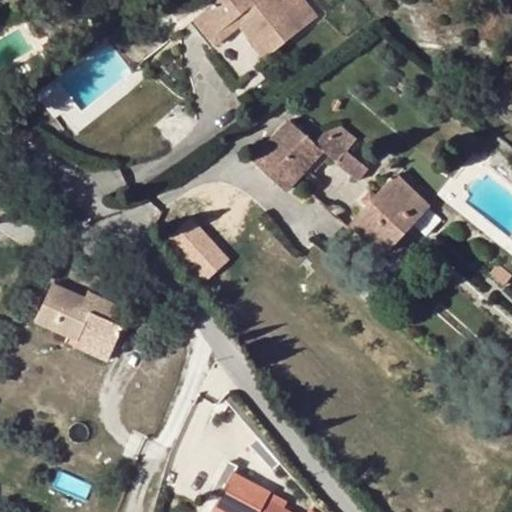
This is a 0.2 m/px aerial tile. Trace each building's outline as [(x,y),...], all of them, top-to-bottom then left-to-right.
[(220,0),(199,17),(217,37),(241,18),(271,54),(301,30),(275,0),(264,0),(263,0),(220,0)] [(190,24),(210,50),(221,42),(217,37),(199,17),(190,24)] [(71,46),(60,39),(56,46),(67,54),(71,46)] [(287,191),(305,171),(290,158),(306,139),(288,122),(253,161),(287,191)] [(325,133),(314,146),(322,153),(356,183),(367,171),(325,133)] [(306,139),(290,158),(305,171),(322,153),(314,146),(306,139)] [(394,177),(374,199),(366,208),(350,226),(384,256),(428,206),(394,177)] [(361,203),(366,208),(374,199),(368,195),(361,203)] [(194,215),(169,237),(209,280),(234,257),(194,215)] [(510,277),(497,266),(490,275),(503,286),(510,277)] [(354,288),(359,283),(350,275),(345,280),(354,288)] [(52,286),(36,322),(70,337),(73,331),(114,349),(124,327),(109,320),(115,306),(88,294),(85,300),(52,286)] [(114,349),(73,331),(70,337),(78,341),(77,345),(109,359),(114,349)] [(232,477),(237,468),(228,464),(217,483),(226,488),(219,501),(213,511),(214,511),(280,511),(282,509),(268,502),(271,497),(232,477)] [(210,496),(219,501),(226,488),(217,483),(210,496)]
